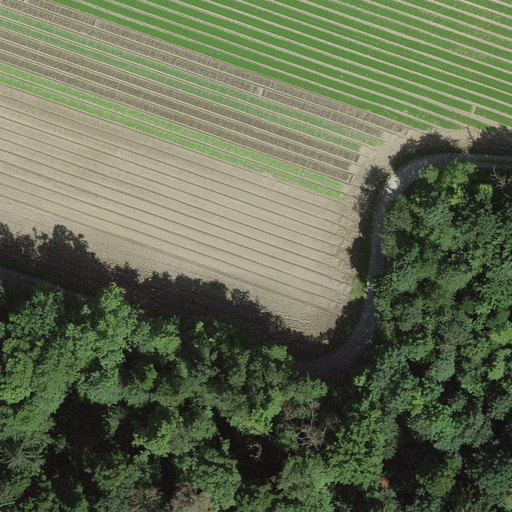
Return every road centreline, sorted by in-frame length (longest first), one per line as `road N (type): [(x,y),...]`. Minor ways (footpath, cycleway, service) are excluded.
road 1 (track): [(0,271),(345,389),(368,288),(374,201),(391,174),(428,163),(511,163)]
road 2 (track): [(289,511),(345,389)]
